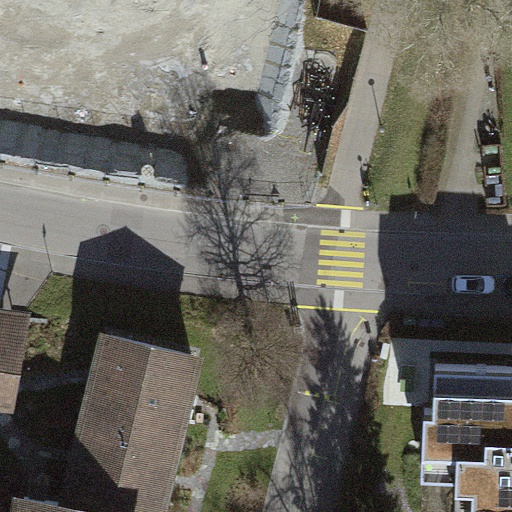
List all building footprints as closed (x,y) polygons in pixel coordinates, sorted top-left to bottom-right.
[(0,0),(0,101),(18,105),(41,0),(0,0)] [(41,0),(18,105),(87,120),(90,107),(120,114),(117,127),(175,140),(191,68),(222,74),(230,36),(242,39),(250,0),(41,0)] [(0,312),(0,392),(3,393),(16,315),(0,312)] [(70,504),(117,511),(155,511),(193,354),(111,335),(70,504)] [(511,511),(511,367),(437,365),(435,408),(426,408),(424,447),(458,449),(457,482),(474,482),(472,511),(511,511)] [(117,511),(70,504),(48,500),(45,511),(117,511)]
